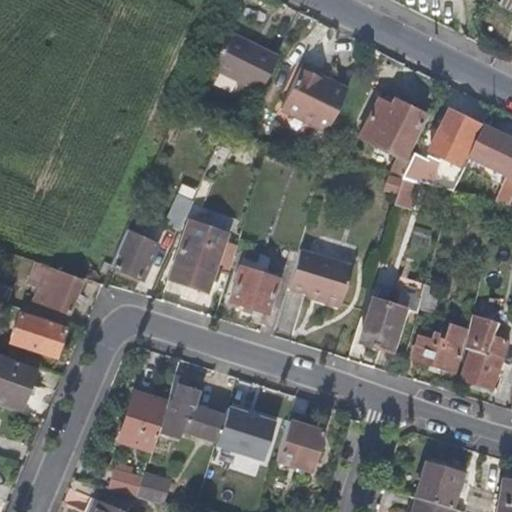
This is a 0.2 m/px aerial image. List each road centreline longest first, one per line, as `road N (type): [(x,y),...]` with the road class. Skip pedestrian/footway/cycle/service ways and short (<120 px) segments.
road 1 (residential): [(387,404),(122,326),(108,340),(36,511)]
road 2 (residential): [(511,98),(324,0)]
road 3 (residential): [(511,434),(387,404)]
